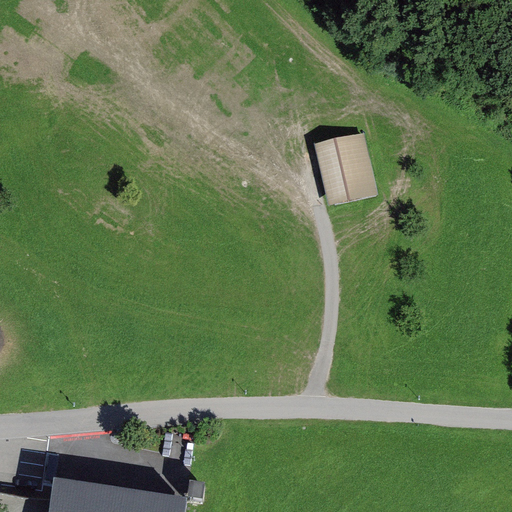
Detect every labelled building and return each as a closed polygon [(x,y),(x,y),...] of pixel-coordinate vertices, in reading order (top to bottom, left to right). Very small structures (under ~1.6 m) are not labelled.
[(0,0),(0,37),(21,51),(54,0),(0,0)] [(270,0),(263,5),(259,0),(171,0),(239,104),(285,74),(262,39),(291,21),(278,0),(270,0)] [(365,137),(315,149),(330,211),(380,199),(365,137)] [(84,225),(109,240),(126,213),(101,197),(84,225)] [(53,511),(183,511),(185,504),(59,482),(55,505),(53,511)]
